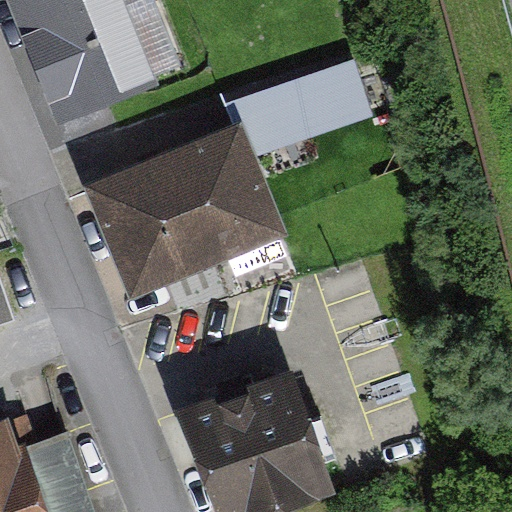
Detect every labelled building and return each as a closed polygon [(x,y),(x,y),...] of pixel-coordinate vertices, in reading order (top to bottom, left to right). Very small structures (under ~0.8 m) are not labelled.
[(131,0),(27,0),(66,105),(158,72),(131,0)] [(252,124),(93,185),(137,298),(285,241),(296,237),(265,156),(252,124)] [(0,260),(0,321),(16,317),(0,260)] [(303,369),(188,412),(224,511),(283,511),(347,488),(303,369)] [(0,511),(63,511),(37,437),(24,402),(0,410),(0,511)]
